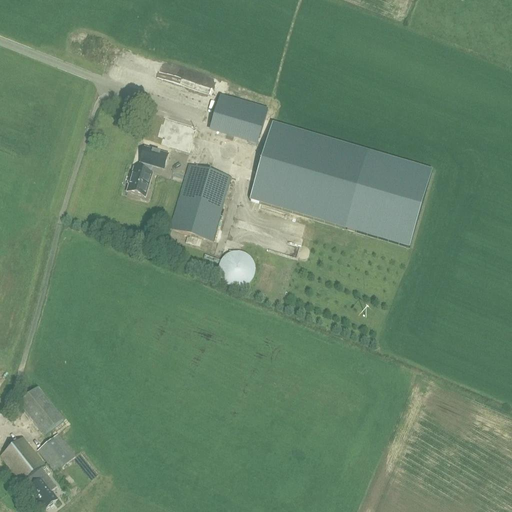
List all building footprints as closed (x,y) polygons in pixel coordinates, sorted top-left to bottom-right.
[(267,110),(220,96),(212,123),(259,137),(267,110)] [(154,126),(150,125),(146,138),(165,143),(168,133),(165,133),(164,136),(160,135),(163,125),(155,123),(154,126)] [(432,172),(273,125),(251,202),(409,249),(432,172)] [(140,171),(134,169),(132,176),(130,175),(128,183),(130,184),(127,192),(145,197),(151,174),(148,173),(150,166),(163,170),(167,155),(144,148),(140,163),(141,164),(140,171)] [(170,230),(212,242),(231,178),(189,166),(170,230)] [(1,371),(0,373),(0,379),(8,383),(11,375),(1,371)] [(44,437),(63,421),(38,390),(19,405),(44,437)] [(37,452),(55,475),(74,459),(57,437),(37,452)] [(23,441),(2,458),(22,483),(24,481),(29,487),(26,489),(43,511),(57,501),(51,492),(56,488),(41,469),(43,467),(23,441)]
